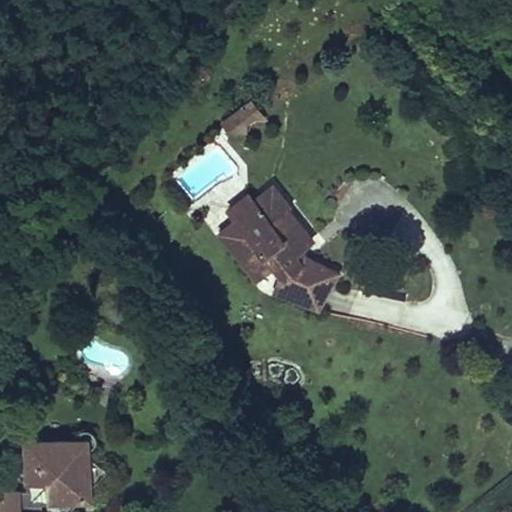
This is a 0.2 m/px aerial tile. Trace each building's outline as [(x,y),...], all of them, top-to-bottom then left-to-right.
[(250,98),(222,120),(228,128),(245,130),(245,122),(256,115),(264,115),(250,98)] [(237,218),(220,232),(257,277),(274,264),(283,275),(280,277),(297,297),(320,307),(339,270),(307,255),(302,261),(295,253),(313,239),(300,222),(295,226),(285,224),(279,216),(289,208),(291,206),(273,184),(254,199),(253,200),(259,207),(241,221),(238,217),(237,218)] [(254,199),(249,193),(229,209),(237,218),(238,217),(241,221),(259,207),(253,200),(254,199)] [(300,222),(289,208),(279,216),(285,224),(295,226),(300,222)] [(414,257),(437,237),(412,208),(389,228),(414,257)] [(276,289),(297,297),(280,277),(276,289)] [(30,489),(0,490),(1,511),(43,511),(43,500),(47,500),(59,511),(69,511),(108,470),(88,452),(95,445),(94,430),(80,431),(73,439),(58,455),(41,440),(36,440),(28,450),(30,489)] [(58,455),(73,439),(41,440),(58,455)]
